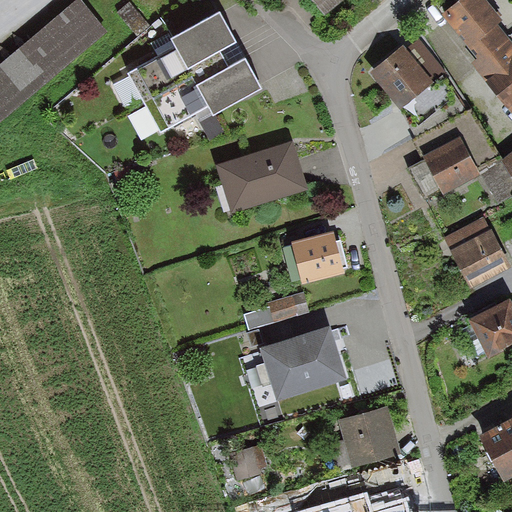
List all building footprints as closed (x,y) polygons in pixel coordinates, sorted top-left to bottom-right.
[(511,31),(488,0),(466,0),(443,17),(511,108),(511,31)] [(76,4),(0,69),(0,114),(99,30),(76,4)] [(222,12),(121,66),(160,141),(262,88),(222,12)] [(398,52),(370,73),(398,110),(426,88),(398,52)] [(459,139),(422,159),(443,198),(480,178),(459,139)] [(293,142),(216,164),(231,214),(307,191),(293,142)] [(511,154),(493,166),(510,195),(511,194),(511,154)] [(511,262),(486,213),(443,235),(470,287),(511,265),(511,262)] [(333,232),(289,246),(303,288),(346,274),(333,232)] [(254,324),(300,318),(298,300),(268,305),(270,316),(253,318),(254,324)] [(511,301),(469,321),(488,361),(511,350),(511,301)] [(324,333),(258,352),(272,401),(338,382),(324,333)] [(385,409),(342,421),(355,469),(398,457),(385,409)] [(511,419),(482,437),(507,481),(511,478),(511,419)] [(368,511),(365,498),(311,511),(407,511),(405,503),(371,511),(368,511)]
